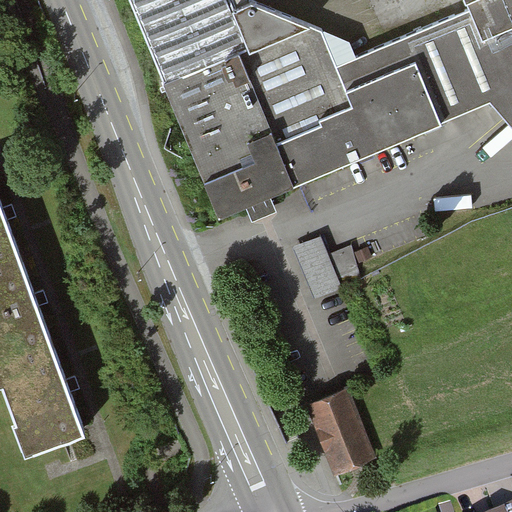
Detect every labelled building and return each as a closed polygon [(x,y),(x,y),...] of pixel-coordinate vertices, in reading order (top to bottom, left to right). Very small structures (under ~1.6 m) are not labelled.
[(234,15),(228,0),(130,0),(221,218),(254,204),(491,108),(511,128),(511,0),(463,0),(468,11),(355,57),(348,41),(253,7),(234,15)] [(0,381),(27,455),(88,433),(69,383),(38,298),(6,212),(0,194),(0,381)] [(328,234),(299,242),(315,296),(344,288),(328,234)] [(339,249),(350,279),(365,274),(354,243),(339,249)] [(337,466),(379,450),(352,381),(310,397),(337,466)] [(511,511),(511,502),(487,511),(511,511)]
